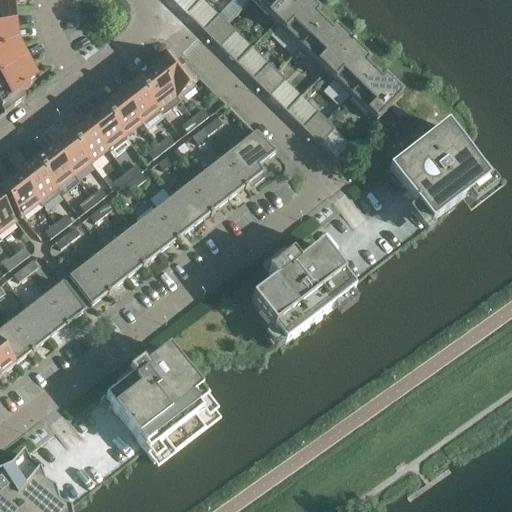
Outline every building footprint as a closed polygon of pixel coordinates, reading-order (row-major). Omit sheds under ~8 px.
[(16,0),(0,0),(0,8),(9,9),(10,2),(15,4),(16,0)] [(253,0),(251,2),(276,26),(301,0),(253,0)] [(301,0),(276,26),(301,51),(327,24),(303,1),(303,0),(301,0)] [(9,9),(0,8),(0,30),(16,29),(15,16),(9,17),(9,9)] [(211,43),(227,27),(219,18),(203,35),(211,43)] [(327,24),(301,51),(326,75),(353,47),(352,46),(351,47),(327,24)] [(227,27),(211,43),(220,51),(235,35),(227,27)] [(16,29),(0,30),(0,54),(15,49),(13,43),(18,42),(16,29)] [(353,47),(326,75),(351,99),(377,73),(353,49),(354,48),(353,47)] [(15,49),(0,54),(0,79),(28,66),(22,54),(17,56),(15,49)] [(200,81),(177,59),(174,61),(172,58),(154,71),(179,104),(197,90),(194,86),(200,81)] [(0,111),(3,118),(25,101),(22,95),(33,87),(29,80),(34,77),(28,66),(0,79),(0,111)] [(261,92),(277,75),(268,67),(253,83),(261,92)] [(179,104),(154,71),(137,85),(163,119),(180,106),(179,104)] [(376,124),(393,108),(402,98),(377,73),(351,99),(376,124)] [(277,75),(261,92),(269,100),(285,84),(277,75)] [(163,119),(137,85),(120,98),(142,126),(146,132),(163,119)] [(142,126),(120,98),(103,111),(125,140),(142,126)] [(103,111),(86,124),(108,153),(113,160),(130,147),(125,140),(103,111)] [(192,120),(198,128),(209,120),(203,112),(192,120)] [(311,140),(327,124),(318,116),(302,132),(311,140)] [(187,137),(198,128),(192,120),(181,129),(187,137)] [(201,133),(207,140),(222,127),(217,121),(201,133)] [(108,153),(86,124),(69,138),(91,166),(108,153)] [(327,124),(311,140),(319,149),(335,132),(327,124)] [(431,229),(458,207),(462,204),(470,215),(504,188),(487,165),(479,171),(446,130),(388,174),(431,229)] [(207,140),(201,133),(192,140),(197,147),(207,140)] [(255,136),(223,161),(246,191),(248,190),(247,188),(252,184),(255,187),(266,179),(258,169),(276,156),(255,136)] [(91,166),(69,138),(52,151),(74,179),(91,166)] [(158,147),(164,154),(175,146),(169,138),(158,147)] [(153,163),(164,154),(158,147),(147,155),(153,163)] [(74,179),(52,151),(35,164),(60,196),(62,199),(79,186),(74,179)] [(177,152),(167,159),(173,166),(177,172),(187,165),(177,152)] [(173,166),(167,159),(158,167),(163,173),(173,166)] [(206,174),(228,203),(244,190),(245,192),(246,191),(223,161),(206,174)] [(60,196),(35,164),(17,177),(40,206),(39,206),(42,210),(60,196)] [(132,183),(141,176),(142,175),(136,168),(126,176),(132,183)] [(206,174),(189,187),(212,217),(213,216),(212,215),(228,203),(206,174)] [(132,183),(126,176),(114,184),(120,192),(122,191),(132,183)] [(132,183),(137,190),(146,183),(141,176),(132,183)] [(40,206),(17,177),(0,190),(0,191),(22,220),(39,206),(40,206)] [(122,191),(127,198),(137,190),(132,183),(122,191)] [(172,201),(194,229),(210,217),(211,218),(212,217),(189,187),(172,201)] [(90,200),(96,207),(106,199),(100,191),(90,200)] [(78,208),(84,216),(96,207),(90,200),(78,208)] [(172,201),(155,214),(178,243),(179,243),(178,241),(194,229),(172,201)] [(0,236),(15,225),(0,204),(0,236)] [(99,212),(104,219),(114,211),(109,205),(99,212)] [(104,219),(99,212),(89,220),(95,226),(104,219)] [(138,227),(160,255),(176,243),(177,244),(178,243),(155,214),(138,227)] [(55,226),(61,234),(72,225),(66,218),(55,226)] [(61,234),(55,226),(44,235),(50,242),(61,234)] [(138,227),(121,240),(144,270),(145,269),(144,268),(160,255),(138,227)] [(65,239),(70,245),(80,238),(75,231),(65,239)] [(70,245),(65,239),(55,246),(60,253),(70,245)] [(104,254),(126,282),(142,270),(143,271),(144,270),(121,240),(104,254)] [(251,304),(275,335),(285,348),(355,293),(322,249),(298,267),(291,258),(292,258),(287,253),(263,272),(274,286),(251,304)] [(19,266),(30,258),(24,250),(14,259),(19,266)] [(104,254),(87,267),(110,296),(111,296),(110,294),(126,282),(104,254)] [(19,266),(14,259),(3,267),(9,275),(19,266)] [(23,271),(29,279),(38,271),(32,264),(23,271)] [(69,281),(91,309),(108,296),(108,297),(110,296),(87,267),(69,281)] [(23,271),(13,278),(19,286),(29,279),(23,271)] [(62,285),(44,299),(68,329),(69,328),(68,327),(84,314),(62,285)] [(44,299),(27,312),(50,341),(66,329),(67,330),(68,329),(44,299)] [(27,312),(10,325),(34,356),(35,355),(34,353),(50,341),(27,312)] [(10,325),(0,333),(0,347),(15,367),(31,355),(32,356),(34,356),(10,325)] [(0,381),(1,381),(0,380),(0,379),(15,367),(0,347),(0,381)] [(105,402),(144,452),(158,470),(221,421),(168,353),(153,365),(149,360),(117,385),(120,390),(105,402)] [(28,471),(22,459),(9,474),(0,478),(0,511),(56,511),(53,498),(43,492),(38,479),(28,471)]
